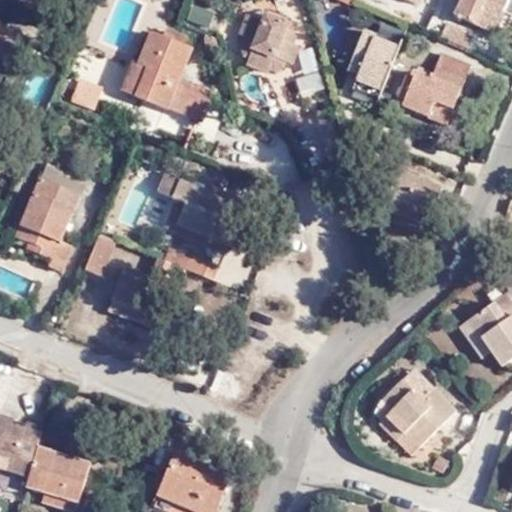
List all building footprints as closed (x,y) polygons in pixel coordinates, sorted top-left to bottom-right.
[(0,0),(0,3),(2,4),(11,9),(14,0),(0,0)] [(14,0),(11,9),(30,17),(36,0),(14,0)] [(397,0),(424,12),(429,0),(397,0)] [(501,14),(507,18),(511,19),(511,0),(475,0),(465,24),(491,35),(501,14)] [(192,5),(189,22),(212,26),(215,10),(192,5)] [(497,38),(507,18),(501,14),(491,35),(497,38)] [(246,19),(239,34),(242,36),(239,41),(243,58),(250,60),(248,67),(265,74),(268,68),(274,73),(284,68),(286,62),(292,64),(298,49),(291,47),(296,40),(284,34),(288,25),(265,16),(261,24),(246,19)] [(305,19),(294,22),(299,41),(310,38),(305,19)] [(188,111),(201,83),(172,72),(183,43),(148,28),(134,59),(124,86),(188,111)] [(441,43),(469,56),(473,44),(446,32),(441,43)] [(404,55),(408,47),(377,33),(373,42),(404,55)] [(359,87),(385,99),(404,55),(373,42),(366,40),(355,64),(367,70),(361,83),(359,87)] [(124,86),(134,59),(126,56),(114,82),(124,86)] [(433,108),(452,116),(471,74),(445,62),(433,85),(415,78),(410,94),(401,91),(394,109),(426,124),(433,108)] [(349,77),(361,83),(367,70),(355,64),(349,77)] [(103,88),(78,81),(70,104),(94,112),(103,88)] [(208,86),(201,83),(188,111),(197,114),(208,86)] [(355,98),(380,109),(385,99),(359,87),(355,98)] [(445,132),(452,116),(433,108),(426,124),(445,132)] [(322,121),(328,158),(341,156),(335,119),(322,121)] [(81,176),(48,164),(19,229),(31,235),(28,243),(46,250),(42,259),(60,268),(71,242),(57,236),(81,176)] [(444,195),(399,178),(380,224),(425,243),(444,195)] [(159,217),(226,246),(240,216),(230,212),(238,196),(217,187),(210,201),(165,183),(154,205),(162,210),(159,217)] [(223,254),(226,246),(159,217),(155,225),(223,254)] [(99,231),(84,266),(101,273),(117,239),(99,231)] [(185,267),(207,276),(216,261),(165,242),(159,256),(185,267)] [(185,267),(159,256),(149,278),(122,268),(113,294),(133,301),(127,316),(147,324),(167,279),(178,283),(185,267)] [(511,274),(504,279),(508,286),(464,316),(475,335),(481,332),(490,346),(499,362),(511,354),(511,353),(508,349),(511,346),(511,274)] [(133,301),(113,294),(107,309),(127,316),(133,301)] [(481,332),(475,335),(471,338),(480,352),(490,346),(481,332)] [(389,414),(406,432),(408,431),(422,445),(458,408),(433,384),(422,394),(402,375),(383,395),(394,409),(389,413),(389,414)] [(33,442),(38,425),(24,421),(22,428),(8,423),(9,418),(0,414),(0,466),(10,469),(8,477),(22,481),(23,477),(33,442)] [(398,440),(406,432),(389,414),(381,422),(398,440)] [(85,462),(33,442),(23,477),(74,496),(85,462)] [(156,491),(210,511),(222,478),(191,467),(194,459),(172,451),(156,491)] [(169,511),(209,511),(210,511),(156,491),(151,505),(169,511)]
